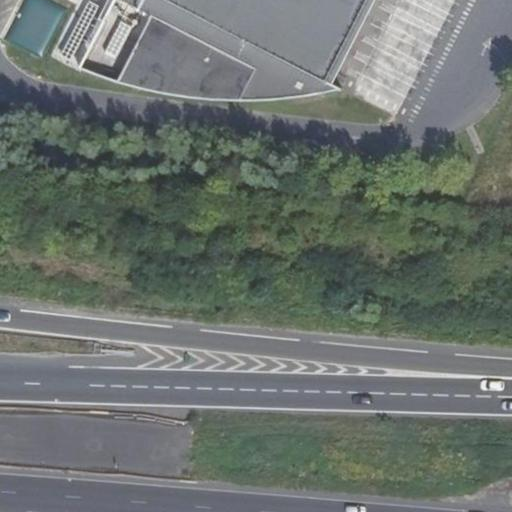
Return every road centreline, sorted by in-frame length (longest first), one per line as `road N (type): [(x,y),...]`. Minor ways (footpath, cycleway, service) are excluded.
road 1 (trunk): [(511,381),(459,362),(0,318)]
road 2 (trunk): [(511,388),(0,380)]
road 3 (trunk): [(0,492),(276,511)]
